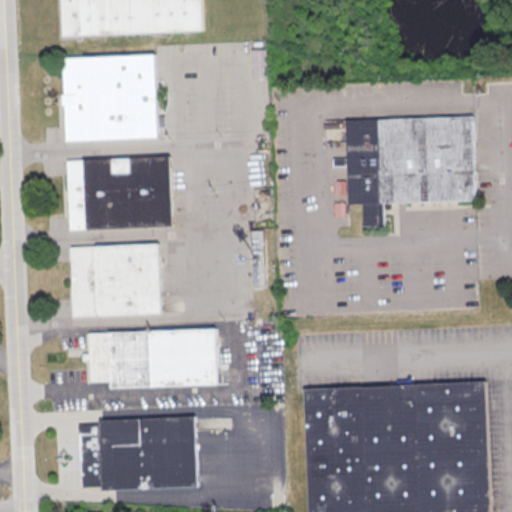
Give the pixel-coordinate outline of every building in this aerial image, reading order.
[(64,36),(62,0),(203,0),(205,30),(64,36)] [(253,76),(267,76),(267,48),(253,49),(253,76)] [(68,141),(67,106),(64,106),(64,95),(66,95),(64,59),(157,55),(161,137),(68,141)] [(477,200),(387,203),(388,226),(367,227),(366,204),(353,205),(350,122),(474,117),(477,200)] [(69,161),(173,158),(175,227),(71,231),(69,161)] [(335,181),(347,181),(347,195),(336,195),(335,181)] [(335,203),(346,203),(347,216),(336,217),(335,203)] [(76,316),(74,246),(161,243),(163,313),(76,316)] [(90,333),(218,328),(220,383),(113,387),(112,381),(92,382),(91,360),(85,360),(85,354),(91,354),(90,333)] [(309,511),(305,389),(487,383),(491,511),(309,511)] [(102,420),(198,417),(199,487),(104,490),(104,486),(83,486),(81,425),(102,424),(102,420)]
